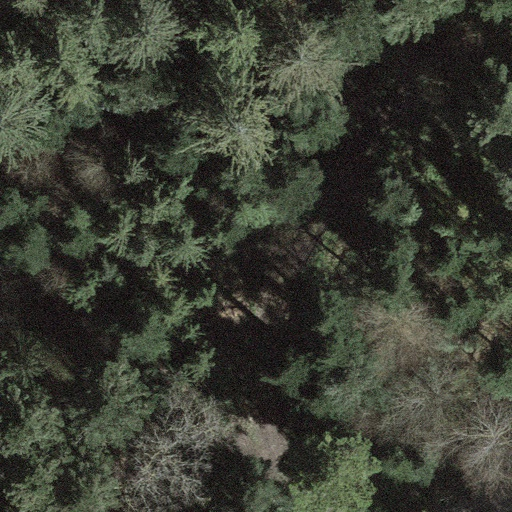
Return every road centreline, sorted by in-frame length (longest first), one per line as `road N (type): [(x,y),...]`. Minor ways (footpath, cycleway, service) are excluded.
road 1 (track): [(453,0),(232,384)]
road 2 (track): [(232,384),(309,511)]
